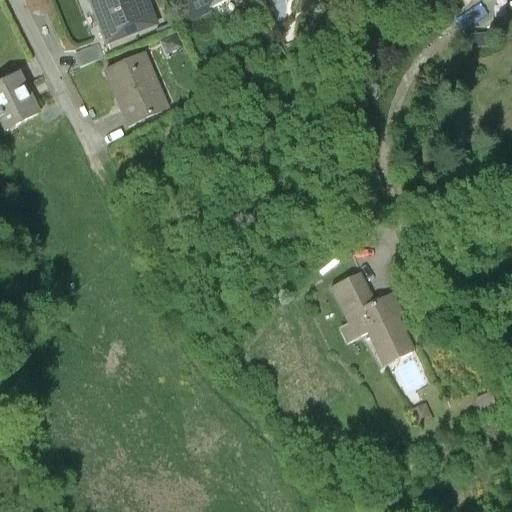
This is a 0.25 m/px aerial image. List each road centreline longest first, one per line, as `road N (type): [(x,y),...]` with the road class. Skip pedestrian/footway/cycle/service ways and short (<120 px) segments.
road 1 (track): [(108,190),(193,359),(225,398),(324,473),(360,511)]
road 2 (residential): [(15,0),(108,190)]
